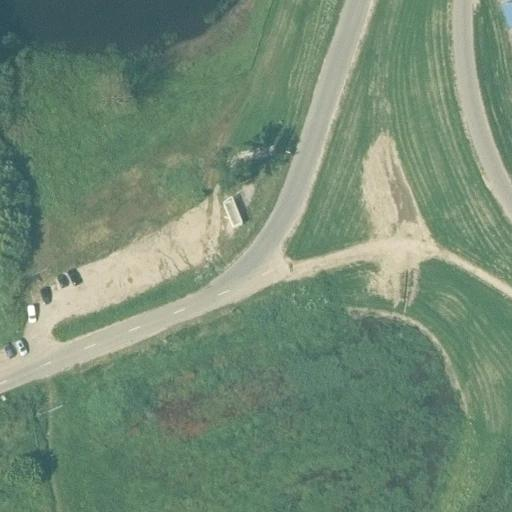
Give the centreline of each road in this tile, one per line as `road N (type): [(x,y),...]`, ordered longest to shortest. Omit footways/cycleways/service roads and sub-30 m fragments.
road 1 (unclassified): [(0,385),(221,291),(262,253),(315,133),(358,0)]
road 2 (unclassified): [(511,209),(470,112),(459,0)]
